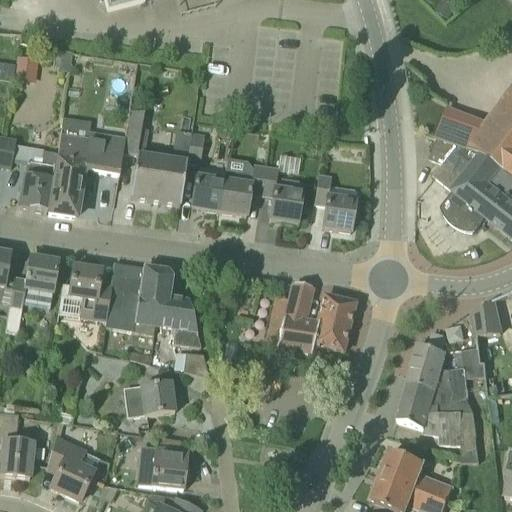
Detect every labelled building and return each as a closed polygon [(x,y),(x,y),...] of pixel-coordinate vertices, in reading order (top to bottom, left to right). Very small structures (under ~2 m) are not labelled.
[(103,0),(107,15),(144,5),(143,0),(211,0),(211,1),(216,0),(103,0)] [(446,23),(451,14),(439,8),(434,16),(446,23)] [(60,64),(70,65),(72,56),(72,55),(61,54),(60,64)] [(16,81),(36,83),(38,63),(18,61),(16,81)] [(0,66),(0,84),(11,86),(15,69),(0,66)] [(109,97),(129,98),(130,78),(110,77),(109,97)] [(488,127),(469,155),(511,181),(511,95),(506,102),(488,127)] [(130,114),(139,115),(140,108),(131,106),(130,114)] [(179,211),(186,167),(143,161),(147,133),(141,132),(144,117),(130,114),(126,143),(123,159),(136,160),(130,203),(179,211)] [(76,220),(85,174),(118,181),(122,158),(123,159),(126,143),(88,136),(87,143),(61,139),(46,217),(48,218),(48,219),(73,223),(76,220)] [(191,137),(186,165),(199,168),(204,139),(191,137)] [(3,142),(0,154),(0,171),(10,173),(15,144),(3,142)] [(437,143),(435,149),(429,164),(443,169),(434,181),(450,193),(440,212),(441,214),(442,217),(444,220),(446,223),(448,226),(451,228),(453,231),(456,232),(460,234),(464,236),(467,236),(472,237),(484,221),(511,242),(511,181),(469,155),(437,143)] [(43,156),(41,169),(54,171),(56,158),(43,156)] [(256,159),(254,170),(253,169),(251,179),(225,175),(218,217),(245,221),(249,199),(260,201),(265,171),(267,161),(256,159)] [(50,172),(41,170),(27,167),(24,180),(23,180),(18,212),(28,213),(28,214),(32,215),(32,216),(41,217),(50,172)] [(301,198),(303,186),(276,182),(278,173),(265,171),(260,201),(272,202),(268,225),(297,229),(301,198)] [(190,213),(218,217),(225,175),(224,175),(223,185),(195,181),(190,213)] [(313,209),(325,211),(321,233),(350,237),(355,206),(327,202),(331,181),(318,179),(313,209)] [(0,305),(2,292),(4,292),(9,259),(0,256),(0,305)] [(13,282),(9,312),(5,336),(17,338),(24,293),(52,298),(57,267),(29,262),(25,284),(13,282)] [(110,292),(104,326),(104,330),(150,339),(152,329),(163,331),(168,302),(171,283),(172,283),(173,283),(173,282),(168,275),(167,275),(166,276),(114,268),(111,292),(110,292)] [(73,270),(70,290),(62,289),(57,319),(104,326),(110,292),(98,290),(100,274),(73,270)] [(284,320),(277,344),(269,343),(267,352),(323,361),(325,353),(342,357),(354,308),(323,301),(318,328),(304,325),(311,291),(293,287),(285,320),(284,320)] [(169,348),(200,353),(188,305),(168,302),(163,331),(172,332),(169,348)] [(473,316),(471,316),(475,342),(501,339),(493,306),(473,315),(473,316)] [(448,346),(464,342),(461,328),(445,331),(448,346)] [(444,357),(418,349),(408,385),(427,391),(420,432),(421,433),(434,439),(439,439),(439,449),(461,449),(461,468),(479,467),(475,442),(476,442),(473,417),(468,407),(465,383),(485,382),(484,370),(479,371),(476,352),(444,357)] [(185,359),(181,376),(206,383),(208,383),(202,361),(185,359)] [(427,391),(408,385),(396,426),(420,432),(427,391)] [(170,387),(139,392),(143,421),(174,417),(170,387)] [(73,428),(74,418),(61,416),(59,425),(73,428)] [(0,417),(0,446),(2,446),(0,463),(0,480),(29,483),(32,449),(15,447),(17,420),(0,417)] [(50,493),(78,506),(99,463),(85,457),(86,454),(60,442),(46,473),(57,478),(50,493)] [(159,443),(158,454),(178,456),(179,446),(159,443)] [(158,454),(155,453),(150,491),(182,495),(187,457),(178,456),(158,454)] [(380,481),(446,507),(452,491),(419,479),(423,469),(390,456),(389,459),(387,458),(381,472),(383,473),(380,481)] [(413,511),(444,511),(446,507),(380,481),(377,489),(375,488),(369,503),(372,504),(370,507),(375,509),(373,511),(406,511),(407,509),(413,511)] [(149,498),(142,511),(193,511),(176,503),(149,498)]
